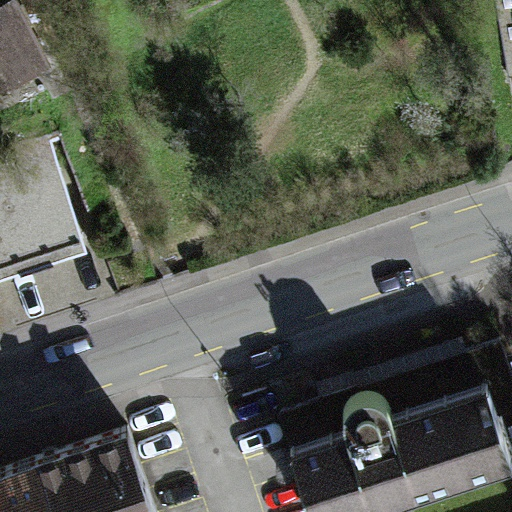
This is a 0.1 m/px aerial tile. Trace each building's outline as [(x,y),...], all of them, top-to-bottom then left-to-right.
[(0,0),(0,68),(32,53),(7,0),(0,0)] [(0,254),(68,234),(47,162),(0,175),(0,254)] [(377,511),(511,467),(511,384),(496,336),(271,410),(304,511),(377,511)] [(154,511),(128,423),(24,455),(41,511),(154,511)] [(41,511),(24,455),(0,461),(0,511),(41,511)]
